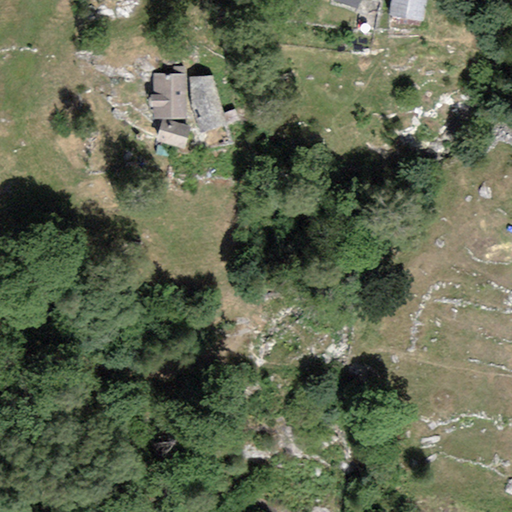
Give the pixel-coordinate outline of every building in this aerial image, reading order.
[(360,0),(331,0),(356,10),(360,0)] [(424,0),(389,0),(387,12),(421,19),(424,0)] [(186,72),(153,71),(151,114),(163,115),(184,115),(186,78),(186,72)] [(210,73),(186,78),(196,131),(226,121),(210,73)] [(190,125),(163,115),(156,135),(184,144),(190,125)]
